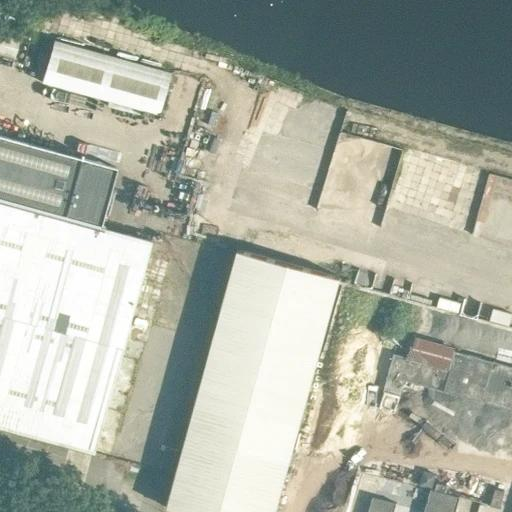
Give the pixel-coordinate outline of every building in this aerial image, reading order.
[(170,72),(54,40),(42,83),(158,115),(170,72)] [(0,426),(92,452),(150,240),(104,227),(104,225),(101,224),(116,167),(81,157),(82,154),(81,153),(80,157),(0,135),(0,426)] [(183,511),(276,511),(341,277),(239,249),(168,508),(183,511)] [(393,353),(383,392),(400,396),(404,381),(483,403),(511,410),(511,366),(494,362),(453,351),(448,368),(410,358),(393,353)] [(373,496),(368,511),(455,511),(460,497),(446,493),(448,485),(437,482),(435,490),(431,489),(424,511),(394,511),(397,503),(373,496)] [(500,507),(505,491),(495,488),(491,505),(500,507)]
